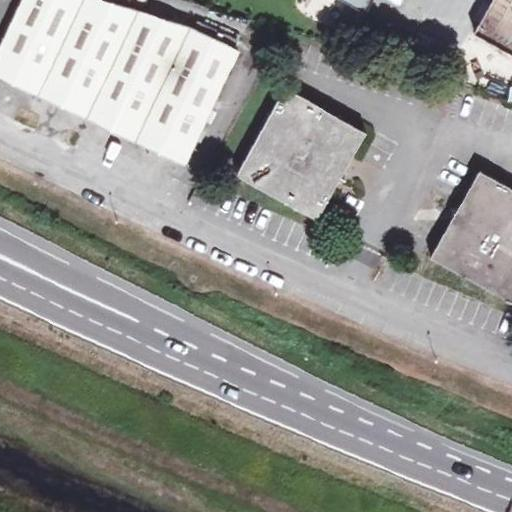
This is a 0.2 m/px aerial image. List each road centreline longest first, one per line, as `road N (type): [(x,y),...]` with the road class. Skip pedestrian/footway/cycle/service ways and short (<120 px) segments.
road 1 (unclassified): [(511,371),(0,125)]
road 2 (trunk): [(511,479),(0,239)]
road 3 (trunk): [(511,498),(0,276)]
